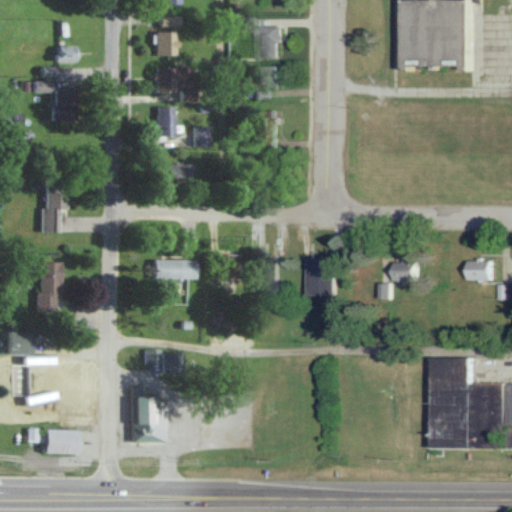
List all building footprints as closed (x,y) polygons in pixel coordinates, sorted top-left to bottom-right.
[(406,0),(406,68),(415,68),(415,63),(462,63),(462,69),(474,69),(474,0),(406,0)] [(170,15),(152,17),(152,27),(171,25),(170,15)] [(261,32),(261,58),(284,58),(284,25),(260,25),(260,16),(243,16),(243,32),(261,32)] [(147,55),(169,55),(169,30),(147,30),(147,55)] [(66,61),(66,45),(45,45),(45,61),(66,61)] [(182,66),(147,66),(147,88),(182,88),(182,66)] [(262,86),(283,86),(283,66),(262,66),(262,86)] [(45,92),(45,120),(68,121),(69,89),(43,89),(43,80),(24,80),(24,92),(45,92)] [(148,136),(168,136),(168,106),(148,106),(148,136)] [(260,110),(260,148),(282,148),(282,110),(260,110)] [(185,146),(204,146),(204,126),(185,126),(185,146)] [(185,180),(185,163),(147,163),(147,180),(185,180)] [(50,208),(57,208),(57,178),(33,178),(33,231),(50,231),(50,208)] [(210,255),(210,291),(232,291),(232,255),(210,255)] [(282,256),(254,256),(254,293),(282,293),(282,256)] [(340,257),(312,257),(312,294),(340,294),(340,257)] [(185,258),(142,258),(142,276),(185,276),(185,258)] [(473,258),(473,278),(498,278),(498,258),(473,258)] [(399,279),(424,279),(424,259),(399,259),(399,279)] [(49,310),(50,260),(29,260),(29,310),(49,310)] [(0,329),(0,353),(6,353),(6,384),(22,385),(24,330),(0,329)] [(180,350),(139,350),(139,362),(158,362),(158,373),(180,373),(180,350)] [(477,356),(438,356),(438,447),(511,447),(511,380),(477,380),(477,356)] [(124,440),(157,440),(157,398),(144,398),(144,395),(124,395),(124,440)] [(34,452),(70,452),(70,428),(34,428),(34,452)]
